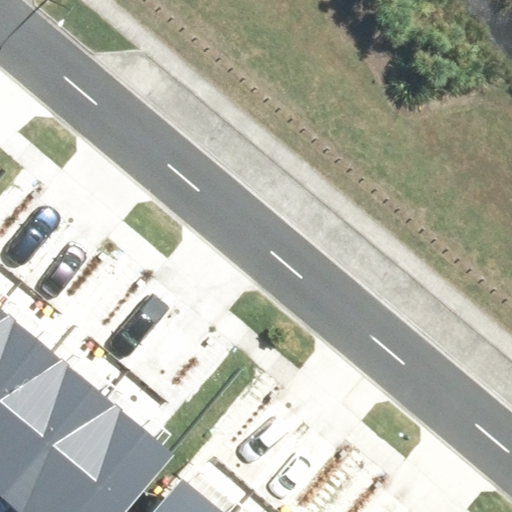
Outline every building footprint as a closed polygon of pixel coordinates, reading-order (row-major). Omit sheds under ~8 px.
[(0,301),(0,407),(53,344),(0,301)] [(53,344),(0,407),(0,495),(11,505),(107,390),(53,344)] [(107,390),(11,505),(19,511),(97,511),(162,435),(107,390)] [(171,455),(124,511),(219,511),(228,502),(171,455)] [(240,511),(228,502),(219,511),(240,511)]
